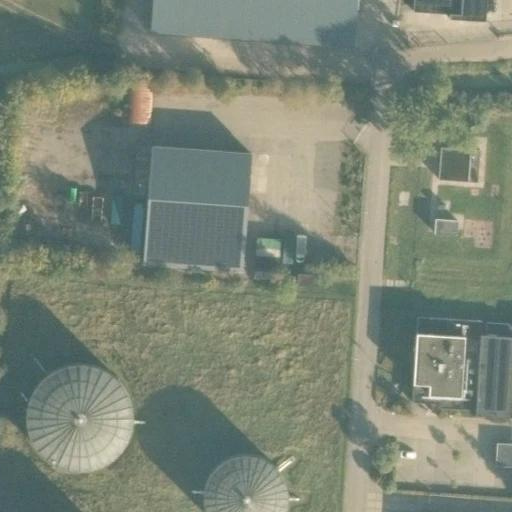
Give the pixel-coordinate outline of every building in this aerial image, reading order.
[(353,46),(356,0),(153,0),(151,32),(353,46)] [(486,27),(488,0),(413,0),(413,11),(450,14),(450,24),(486,27)] [(123,78),(120,122),(149,124),(152,80),(123,78)] [(143,263),(242,270),(251,154),(152,147),(143,263)] [(480,150),(440,147),(438,180),(478,183),(480,150)] [(458,220),(435,219),(434,233),(457,235),(458,220)] [(296,284),(318,286),(319,274),(297,273),(296,284)] [(417,317),(412,402),(431,403),(439,404),(439,407),(440,407),(475,410),(475,415),(511,417),(511,336),(510,336),(485,335),(481,334),(482,321),(417,317)] [(486,323),(485,335),(509,336),(510,325),(486,323)] [(131,460),(129,364),(31,366),(33,462),(131,460)] [(495,466),(511,467),(511,443),(496,443),(495,466)] [(282,511),(285,507),(286,500),(287,492),(285,485),(283,478),(279,471),(274,465),(269,461),(262,457),(255,454),(247,453),(240,453),(232,455),(225,458),(219,462),(213,467),(209,473),(205,479),(203,487),(202,494),(203,502),(205,509),(206,511),(282,511)]
